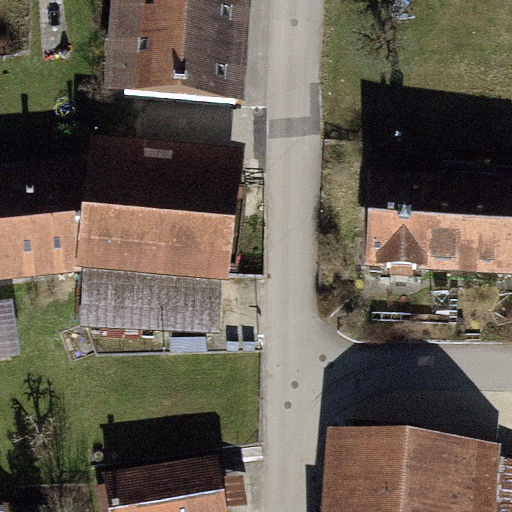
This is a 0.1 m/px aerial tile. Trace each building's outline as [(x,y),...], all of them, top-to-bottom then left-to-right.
[(261,0),(124,0),(117,91),(253,102),(261,0)] [(511,146),(511,102),(505,102),(503,146),(511,146)] [(98,178),(0,188),(0,288),(87,276),(83,336),(239,343),(247,147),(99,141),(98,178)] [(511,174),(365,176),(367,284),(511,282),(511,174)] [(510,511),(511,460),(511,442),(335,436),(332,511),(510,511)] [(235,511),(226,461),(107,482),(112,511),(235,511)] [(14,511),(14,503),(0,504),(0,511),(14,511)]
